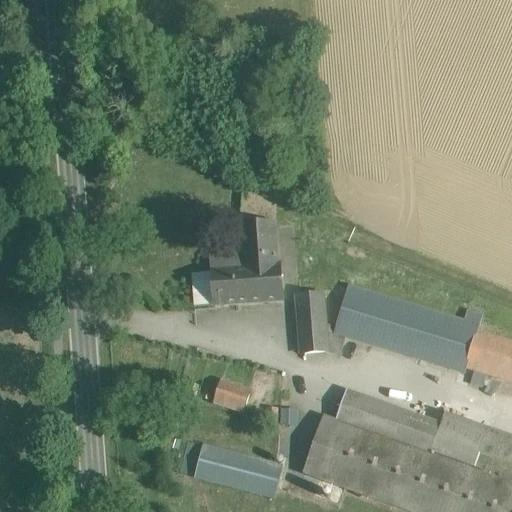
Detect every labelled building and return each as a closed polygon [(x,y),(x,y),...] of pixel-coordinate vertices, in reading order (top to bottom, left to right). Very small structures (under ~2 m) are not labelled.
[(277,224),(241,228),(244,258),(213,261),(217,306),(284,300),(277,224)] [(511,344),(479,334),(483,320),(468,316),(466,325),(349,288),(336,334),(464,374),(467,367),(511,381),(511,344)] [(324,296),(300,298),(305,354),(329,352),(324,296)] [(373,351),(366,371),(395,381),(402,361),(373,351)] [(249,391),(221,381),(214,401),(242,411),(249,391)] [(486,431),(443,416),(439,426),(345,392),(334,422),(429,457),(430,453),(473,469),(478,455),(477,455),(486,431)] [(334,422),(321,418),(301,473),(411,511),(511,511),(511,486),(429,457),(334,422)] [(511,440),(486,431),(477,455),(478,455),(511,466),(511,440)] [(278,467),(204,445),(195,477),(269,498),(278,467)]
